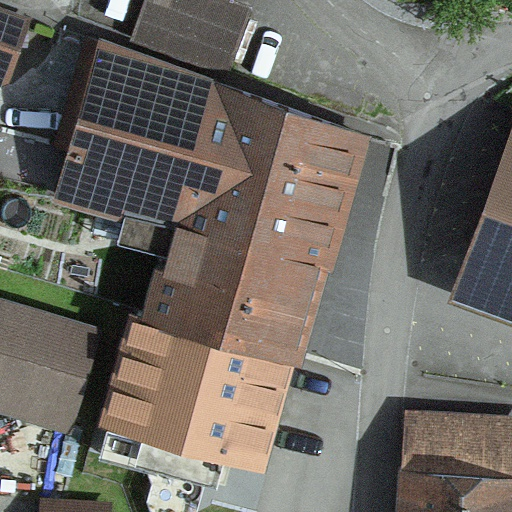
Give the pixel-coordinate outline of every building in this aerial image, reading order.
[(198,0),(140,0),(128,39),(222,73),(242,16),(198,0)] [(215,84),(97,42),(53,195),(154,223),(155,221),(173,226),(311,263),(348,133),(349,132),(215,84)] [(511,101),(494,96),(471,114),(463,132),(424,252),(462,267),(511,286),(511,101)] [(149,244),(168,249),(150,317),(286,354),(311,263),(173,226),(155,221),(154,223),(149,244)] [(0,301),(0,402),(68,423),(96,331),(0,301)] [(135,312),(91,463),(137,478),(152,430),(253,459),(286,354),(150,317),(135,312)] [(511,428),(410,422),(404,511),(511,511),(511,458),(510,458),(511,428)]
